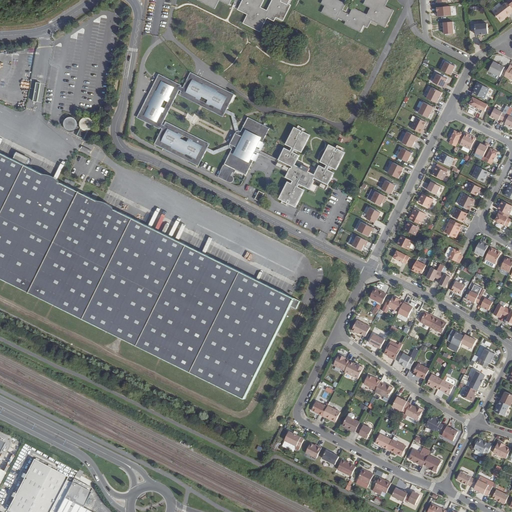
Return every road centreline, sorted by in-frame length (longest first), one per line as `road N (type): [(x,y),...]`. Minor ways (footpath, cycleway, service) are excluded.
road 1 (unclassified): [(370,267),(125,149),(115,132),(137,23),(132,0)]
road 2 (residential): [(443,489),(298,419),(336,333)]
road 3 (residential): [(370,267),(447,111)]
road 4 (residential): [(476,425),(336,333)]
road 5 (residential): [(511,345),(370,267)]
road 6 (unclassified): [(115,458),(0,400)]
road 7 (secondary): [(0,414),(81,455),(99,479)]
